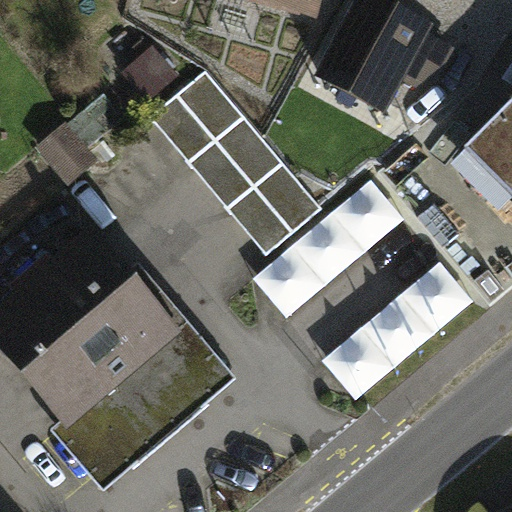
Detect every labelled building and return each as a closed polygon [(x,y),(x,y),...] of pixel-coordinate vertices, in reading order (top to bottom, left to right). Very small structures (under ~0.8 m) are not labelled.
[(272,0),(304,9),(306,0),(272,0)] [(423,31),(365,0),(328,69),(386,100),(423,31)] [(323,213),(206,78),(153,123),(270,259),(323,213)] [(511,104),(466,151),(511,197),(511,104)] [(94,164),(64,129),(41,149),(72,184),(94,164)] [(405,225),(372,186),(257,282),(290,321),(405,225)] [(213,378),(92,238),(0,316),(0,345),(106,469),(213,378)] [(474,305),(441,267),(327,366),(360,403),(474,305)]
